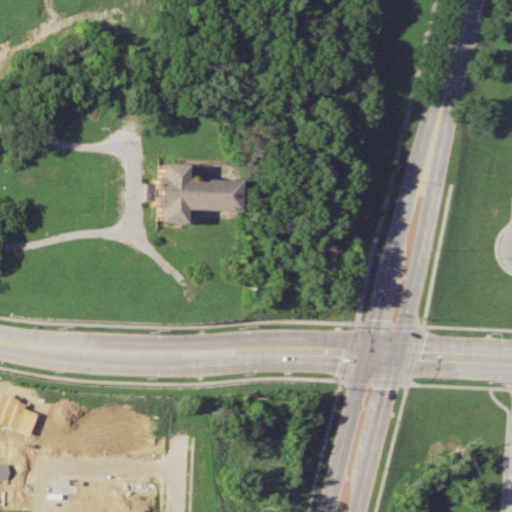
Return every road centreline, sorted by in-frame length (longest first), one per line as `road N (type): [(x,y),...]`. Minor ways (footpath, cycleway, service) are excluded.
road 1 (secondary): [(368,349),(152,358),(0,342)]
road 2 (secondary): [(429,162),(408,176),(368,349)]
road 3 (secondary): [(396,348),(435,180),(429,162)]
road 4 (secondary): [(355,511),(396,348)]
road 5 (secondary): [(368,349),(327,511)]
road 6 (secondary): [(467,0),(429,162)]
